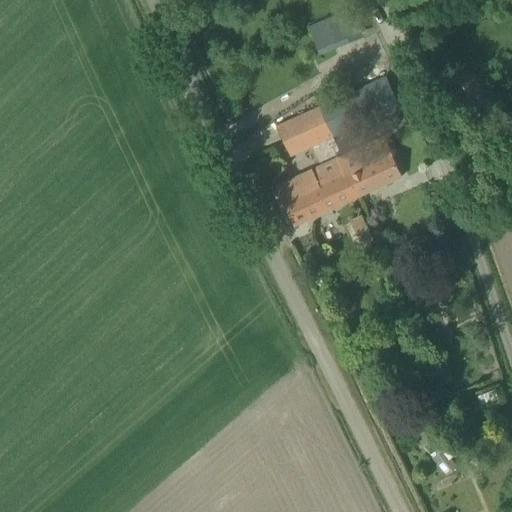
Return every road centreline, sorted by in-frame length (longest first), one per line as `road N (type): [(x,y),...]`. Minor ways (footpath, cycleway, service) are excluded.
road 1 (unclassified): [(411,511),(172,0)]
road 2 (unclassified): [(511,337),(390,18),(396,0)]
